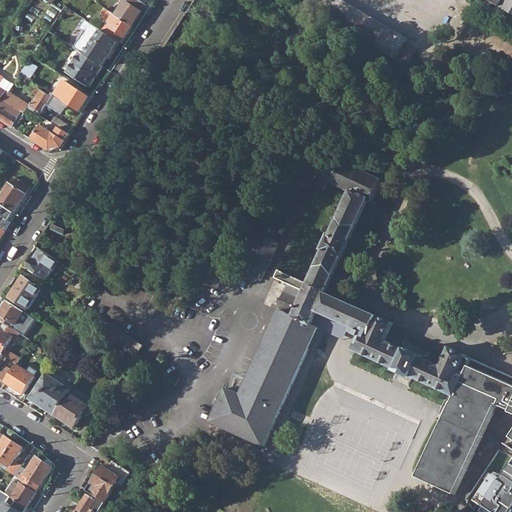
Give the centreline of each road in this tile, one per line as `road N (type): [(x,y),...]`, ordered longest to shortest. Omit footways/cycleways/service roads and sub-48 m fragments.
road 1 (residential): [(62,173),(175,0)]
road 2 (residential): [(0,404),(71,454),(71,480),(50,511)]
